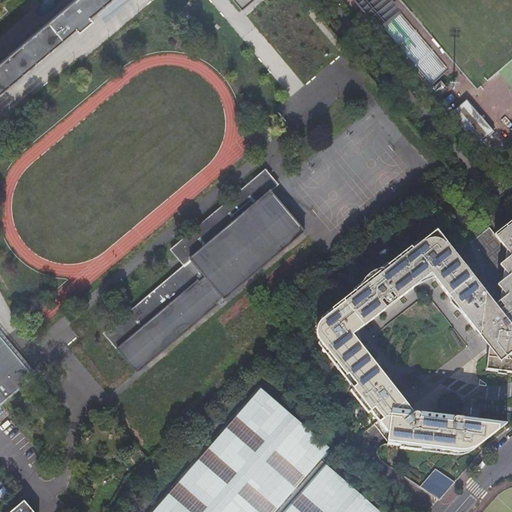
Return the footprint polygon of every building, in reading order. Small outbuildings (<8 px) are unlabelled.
[(72,0),(0,61),(0,401),(31,376),(7,348),(0,338),(0,92),(110,0),(233,0),(242,10),(253,0),(72,0)] [(446,69),(387,0),(353,0),(426,86),(446,69)] [(467,99),(451,114),(478,146),(494,131),(467,99)] [(136,371),(167,344),(216,302),(214,300),(220,295),(222,297),(303,229),(269,189),(275,184),(263,169),(168,248),(182,265),(124,314),(102,333),(136,371)] [(511,224),(497,236),(509,251),(511,254),(511,258),(507,262),(502,265),(506,270),(511,277),(504,283),(500,286),(503,290),(509,297),(502,302),(497,305),(495,314),(497,316),(493,319),(492,329),(493,330),(493,334),(499,335),(498,337),(495,341),(492,345),(489,368),(500,372),(509,373),(511,372),(511,224)] [(491,240),(497,236),(492,229),(486,234),(491,240)] [(320,345),(324,350),(355,389),(352,391),(371,414),(373,412),(382,423),(390,418),(398,428),(390,434),(389,444),(401,446),(400,449),(422,451),(422,449),(462,454),(480,449),(509,425),(509,424),(470,419),(469,424),(462,423),(461,418),(460,418),(458,418),(455,420),(426,417),(425,420),(422,419),(422,416),(420,415),(419,414),(417,413),(415,414),(394,387),(391,387),(387,383),(390,381),(358,340),(357,334),(360,332),(384,312),(386,311),(387,308),(385,304),(388,302),(391,304),(393,304),(395,302),(395,301),(394,297),(396,295),(399,298),(401,298),(404,298),(418,287),(429,278),(428,276),(434,271),(439,278),(437,279),(439,282),(441,281),(444,284),(442,286),(454,301),(463,312),(477,331),(485,325),(486,316),(481,310),(488,305),(489,297),(489,295),(488,293),(451,247),(453,245),(452,243),(450,244),(449,243),(447,244),(442,240),(438,236),(437,235),(427,243),(426,242),(420,246),(418,245),(414,248),(391,265),(390,263),(379,270),(375,272),(371,274),(369,276),(366,279),(364,282),(355,289),(357,291),(322,319),(324,322),(321,324),(320,326),(320,334),(320,339),(322,343),(320,345)] [(430,280),(437,279),(439,278),(434,271),(428,276),(429,278),(418,287),(419,287),(428,281),(430,280)] [(460,312),(463,312),(454,301),(452,303),(458,310),(460,312)] [(330,449),(259,387),(150,511),(276,511),(320,460),(330,449)] [(378,511),(320,460),(276,511),(378,511)] [(425,483),(423,484),(438,499),(439,496),(425,483)] [(30,511),(22,502),(9,511),(30,511)]
